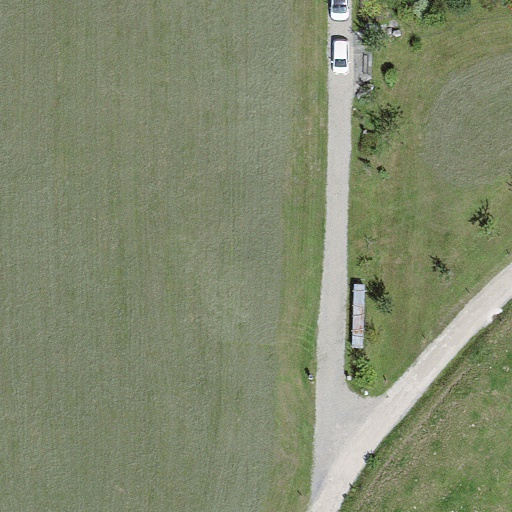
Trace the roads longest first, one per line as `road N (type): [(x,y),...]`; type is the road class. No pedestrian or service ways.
road 1 (track): [(343,0),(333,478)]
road 2 (track): [(511,283),(333,478),(323,511)]
